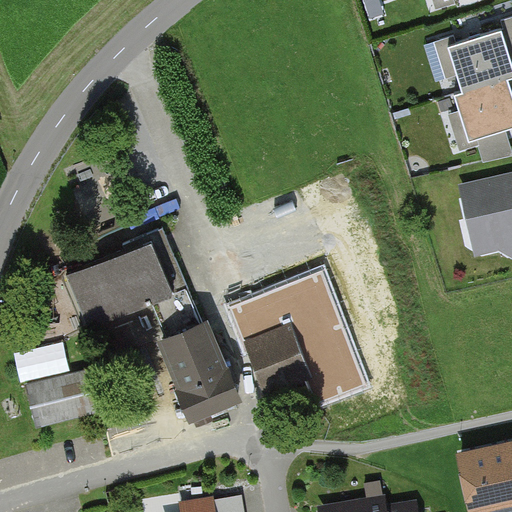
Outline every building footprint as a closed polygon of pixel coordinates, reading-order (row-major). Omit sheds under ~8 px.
[(511,59),(500,20),(442,38),(457,87),(511,70),(511,59)] [(511,92),(507,73),(447,90),(462,138),(511,123),(511,92)] [(511,255),(511,173),(460,185),(478,264),(511,255)] [(236,280),(269,267),(245,208),(212,221),(236,280)] [(125,251),(66,275),(89,332),(173,298),(172,294),(187,288),(163,228),(122,244),(125,251)] [(323,271),(230,307),(245,346),(243,347),(265,402),(306,386),(316,409),(369,388),(323,271)] [(209,325),(157,346),(176,395),(175,395),(189,430),(243,408),(228,372),(209,325)] [(88,371),(25,387),(31,412),(37,410),(42,430),(99,416),(88,371)] [(511,442),(462,454),(475,509),(511,500),(511,442)] [(183,511),(215,511),(213,499),(182,504),(183,511)] [(369,510),(359,511),(417,511),(416,503),(384,508),(383,499),(368,501),(369,510)]
